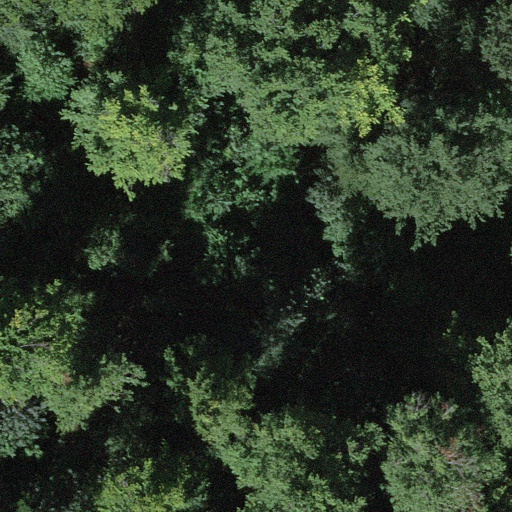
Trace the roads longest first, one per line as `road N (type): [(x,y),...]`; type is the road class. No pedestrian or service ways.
road 1 (track): [(276,511),(229,379),(205,229),(245,0)]
road 2 (track): [(511,339),(484,179),(486,0)]
